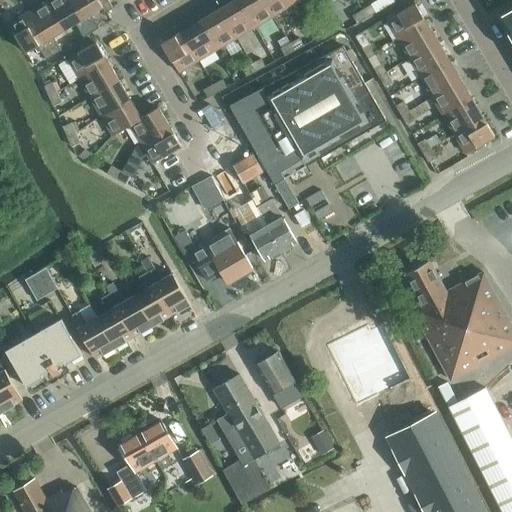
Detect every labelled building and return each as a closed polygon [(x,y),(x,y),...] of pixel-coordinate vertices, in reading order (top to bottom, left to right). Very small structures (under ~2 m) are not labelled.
[(72,0),(49,0),(47,1),(65,30),(76,23),(84,37),(91,33),(72,0)] [(97,0),(72,0),(91,33),(100,28),(92,14),(102,8),(97,0)] [(97,0),(102,8),(103,7),(106,12),(113,8),(108,0),(97,0)] [(239,0),(235,0),(220,9),(237,38),(256,27),(239,0)] [(265,0),(239,0),(256,27),(258,25),(265,36),(279,28),(273,17),(275,16),(265,0)] [(291,0),(265,0),(275,16),(294,4),(291,0)] [(47,1),(29,12),(54,55),(62,50),(54,36),(65,30),(47,1)] [(387,20),(399,39),(428,22),(416,3),(387,20)] [(371,4),(362,10),(367,17),(376,12),(371,4)] [(220,9),(201,20),(218,49),(237,38),(220,9)] [(511,9),(501,17),(511,33),(510,34),(511,35),(511,34),(511,9)] [(367,17),(362,10),(353,15),(358,23),(367,17)] [(54,55),(29,12),(10,23),(27,52),(39,45),(47,59),(54,55)] [(201,20),(182,32),(199,61),(218,49),(201,20)] [(399,39),(410,58),(439,41),(428,22),(399,39)] [(309,32),(314,40),(324,35),(319,27),(309,32)] [(199,61),(182,32),(163,43),(180,72),(199,61)] [(300,37),(290,42),(295,51),(304,45),(300,37)] [(410,58),(421,77),(450,60),(439,41),(410,58)] [(68,59),(80,78),(108,61),(97,42),(68,59)] [(295,51),(290,42),(281,48),(285,56),(295,51)] [(363,48),(369,58),(376,53),(371,44),(363,48)] [(229,105),(289,208),(299,202),(281,172),(315,152),(319,158),(386,120),(343,45),(229,105)] [(261,58),(252,63),(256,71),(266,66),(261,58)] [(421,77),(432,96),(461,79),(450,60),(421,77)] [(80,78),(91,97),(120,80),(108,61),(80,78)] [(256,71),(252,63),(243,69),(247,77),(256,71)] [(374,67),(379,77),(387,72),(382,63),(374,67)] [(387,72),(379,77),(385,86),(393,81),(387,72)] [(223,79),(213,84),(218,92),(227,87),(223,79)] [(432,96),(444,115),(473,98),(461,79),(432,96)] [(91,97),(102,117),(131,99),(120,80),(91,97)] [(45,86),(50,96),(58,92),(54,82),(45,86)] [(218,92),(213,84),(204,89),(208,97),(218,92)] [(58,92),(50,96),(54,106),(63,102),(58,92)] [(444,115),(455,134),(484,117),(473,98),(444,115)] [(114,136),(131,126),(143,119),(142,117),(131,99),(102,117),(114,136)] [(396,105),(401,115),(409,110),(404,101),(396,105)] [(131,126),(142,144),(171,127),(159,107),(142,117),(143,119),(131,126)] [(409,110),(401,115),(407,124),(415,119),(409,110)] [(484,117),(455,134),(466,153),(495,136),(484,117)] [(64,127),(68,136),(76,133),(72,123),(64,127)] [(171,127),(142,144),(153,163),(182,146),(171,127)] [(76,133),(68,136),(73,146),(81,142),(76,133)] [(418,143),(423,152),(431,148),(425,138),(418,143)] [(431,148),(423,152),(429,161),(436,157),(431,148)] [(233,164),(244,183),(263,171),(253,152),(233,164)] [(108,174),(117,179),(121,171),(112,166),(108,174)] [(121,171),(117,179),(127,184),(131,176),(121,171)] [(209,214),(227,204),(211,176),(193,186),(209,214)] [(309,194),(321,218),(335,211),(322,187),(309,194)] [(272,198),(257,207),(256,207),(281,251),(297,242),(272,198)] [(256,207),(246,214),(249,219),(250,218),(257,230),(251,234),(265,260),(281,251),(256,207)] [(294,215),(301,227),(310,222),(303,210),(294,215)] [(228,282),(253,268),(230,228),(205,243),(204,242),(189,250),(206,279),(221,270),(228,282)] [(511,324),(483,272),(449,290),(447,291),(430,260),(404,274),(421,305),(413,309),(451,380),(511,347),(511,324)] [(25,279),(37,300),(58,288),(46,267),(25,279)] [(154,267),(146,272),(171,314),(178,310),(179,311),(191,304),(173,273),(161,279),(154,267)] [(145,288),(135,295),(153,326),(164,319),(164,318),(171,314),(146,272),(139,276),(145,288)] [(117,289),(109,293),(133,336),(141,332),(153,326),(135,295),(124,301),(117,289)] [(108,310),(97,316),(115,347),(127,341),(126,340),(133,336),(109,293),(101,298),(108,310)] [(115,347),(97,316),(86,322),(79,310),(72,314),(79,326),(78,327),(95,358),(103,353),(104,354),(115,347)] [(61,318),(34,334),(59,379),(65,376),(62,370),(59,372),(56,366),(64,361),(65,364),(82,354),(61,318)] [(367,324),(326,345),(356,406),(411,379),(383,321),(369,328),(367,324)] [(59,379),(34,334),(6,350),(26,386),(43,377),(42,374),(49,370),(53,375),(50,377),(53,383),(59,379)] [(256,364),(273,394),(276,401),(283,396),(280,390),(295,381),(278,351),(256,364)] [(0,404),(4,411),(15,405),(15,404),(22,399),(5,369),(4,369),(0,362),(0,404)] [(217,419),(241,459),(224,469),(242,502),(262,490),(246,463),(280,443),(239,374),(214,389),(228,413),(217,419)] [(449,406),(502,511),(511,511),(511,439),(485,387),(449,406)] [(485,511),(435,413),(389,436),(427,511),(485,511)] [(161,420),(140,432),(157,460),(162,469),(172,463),(167,454),(177,448),(161,420)] [(157,460),(140,432),(119,444),(131,464),(118,472),(132,497),(146,489),(136,471),(157,460)] [(324,432),(311,439),(320,456),(333,450),(333,449),(324,432)] [(184,458),(196,478),(210,470),(198,450),(184,458)] [(54,511),(46,498),(34,478),(14,491),(25,511),(54,511)] [(62,489),(46,498),(54,511),(90,511),(76,487),(64,493),(62,489)]
